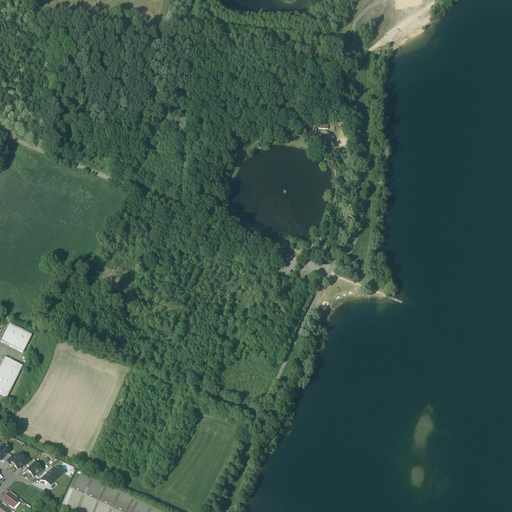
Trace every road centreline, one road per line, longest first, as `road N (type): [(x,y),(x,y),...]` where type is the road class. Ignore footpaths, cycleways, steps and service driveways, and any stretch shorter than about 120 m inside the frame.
road 1 (track): [(362,285),(328,273),(322,281),(212,511)]
road 2 (track): [(381,0),(352,27),(361,210),(352,246),(328,273)]
road 3 (track): [(196,0),(192,71),(319,96),(322,106),(356,114)]
road 4 (track): [(190,123),(51,103),(48,155)]
road 5 (track): [(192,71),(185,213)]
